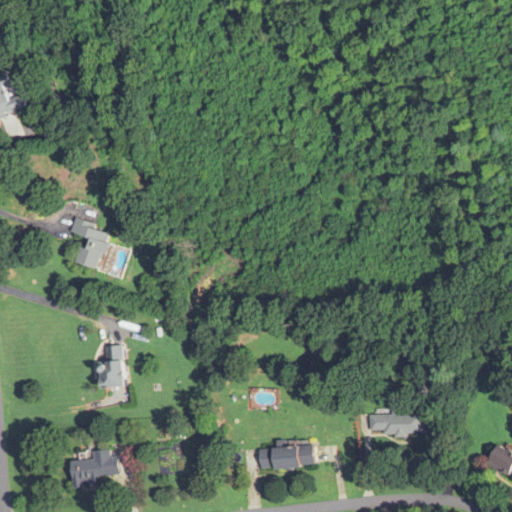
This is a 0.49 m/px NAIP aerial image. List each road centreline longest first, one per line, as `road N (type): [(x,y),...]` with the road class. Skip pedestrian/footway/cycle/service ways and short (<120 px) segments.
road 1 (residential): [(276,511),(437,499),(478,511)]
road 2 (residential): [(217,511),(206,392)]
